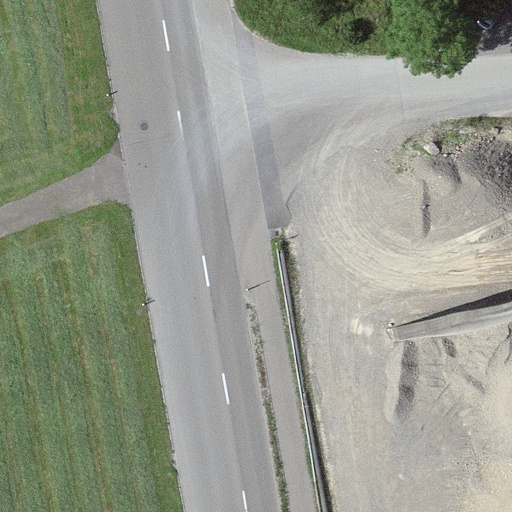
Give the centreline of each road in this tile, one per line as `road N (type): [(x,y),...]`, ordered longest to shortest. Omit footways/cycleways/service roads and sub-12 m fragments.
road 1 (primary): [(151,0),(243,511)]
road 2 (track): [(0,225),(177,161)]
